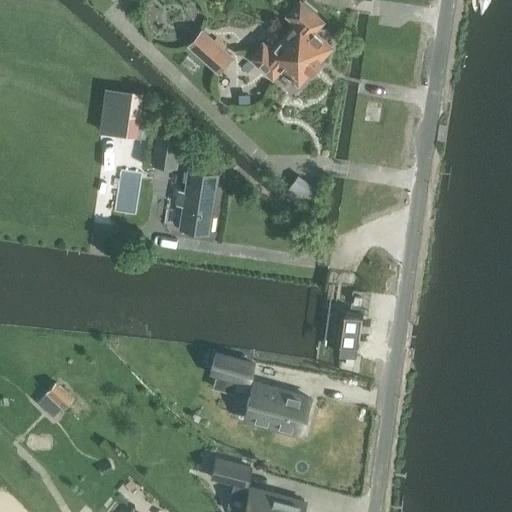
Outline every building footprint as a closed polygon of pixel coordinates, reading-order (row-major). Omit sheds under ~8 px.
[(297,23),(285,37),(319,66),(324,60),(321,58),(332,45),(315,31),(324,20),(301,0),(300,0),(288,15),(297,23)] [(188,44),(219,72),(234,55),(203,28),(188,44)] [(319,66),(285,37),(274,50),(264,42),(251,57),(274,77),(283,67),(300,82),(310,70),(313,72),(319,66)] [(122,89),(116,134),(137,137),(141,109),(144,92),(122,89)] [(141,109),(137,137),(149,138),(153,111),(141,109)] [(437,141),(444,142),(447,126),(439,125),(437,141)] [(153,164),(177,167),(182,135),(158,131),(153,164)] [(139,212),(143,170),(122,168),(118,210),(139,212)] [(177,204),(184,205),(180,227),(211,231),(219,173),(189,168),(186,190),(180,189),(177,204)] [(340,354),(357,356),(358,346),(359,346),(359,344),(358,344),(362,316),(363,316),(363,315),(345,312),(340,343),(341,343),(340,354)] [(209,371),(215,373),(211,386),(233,392),(237,379),(247,382),(252,363),(215,353),(209,371)] [(46,392),(62,407),(72,397),(56,382),(46,392)] [(243,417),(298,432),(308,397),(253,382),(243,417)] [(45,392),(37,401),(53,416),(61,407),(45,392)] [(210,477),(245,486),(250,467),(216,457),(210,477)] [(109,460),(97,466),(101,474),(113,468),(109,460)] [(242,511),(300,511),(304,501),(249,486),(242,511)]
